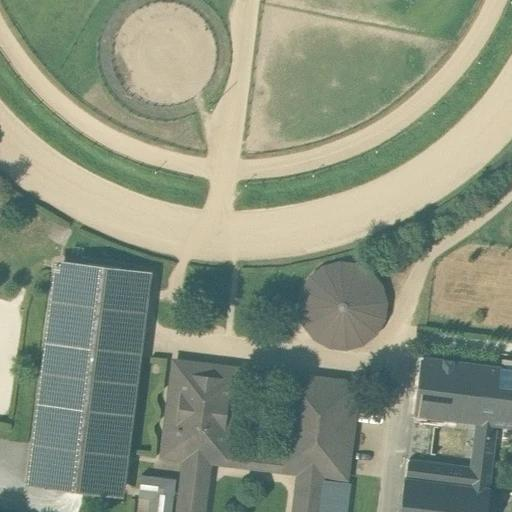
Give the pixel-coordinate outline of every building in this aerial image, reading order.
[(364,267),(331,263),(304,284),(300,317),(321,343),(354,347),(380,327),(384,294),(364,267)] [(60,264),(54,307),(139,318),(145,274),(60,264)] [(117,492),(139,318),(54,307),(32,482),(117,492)] [(494,366),(421,357),(413,414),(477,422),(486,423),(494,366)] [(241,370),(174,362),(163,451),(185,454),(177,511),(318,511),(324,471),(345,474),(357,384),(289,376),(278,465),(305,469),(299,511),(196,511),(203,456),(230,459),(241,370)] [(511,368),(494,366),(486,423),(493,424),(511,426),(511,368)] [(471,467),(407,459),(400,511),(484,511),(494,441),(491,441),(493,424),(486,423),(477,422),(471,467)] [(170,511),(175,479),(141,475),(139,489),(151,490),(158,499),(156,511),(170,511)]
